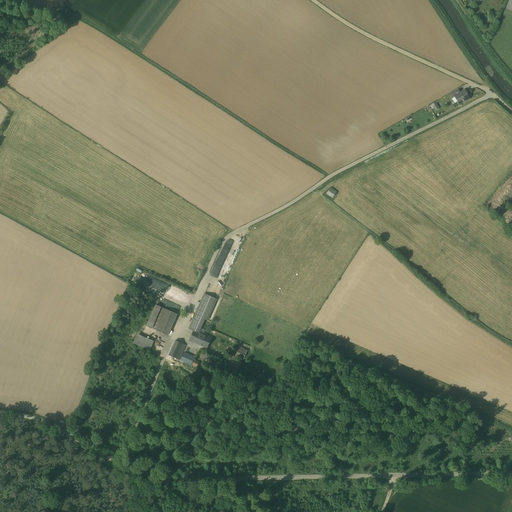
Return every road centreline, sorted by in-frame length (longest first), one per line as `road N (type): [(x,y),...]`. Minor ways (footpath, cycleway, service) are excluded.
road 1 (residential): [(123,465),(167,350),(222,242),(491,94)]
road 2 (residential): [(169,479),(511,472)]
road 3 (residential): [(491,94),(312,0)]
road 4 (residential): [(123,465),(38,417),(0,409)]
